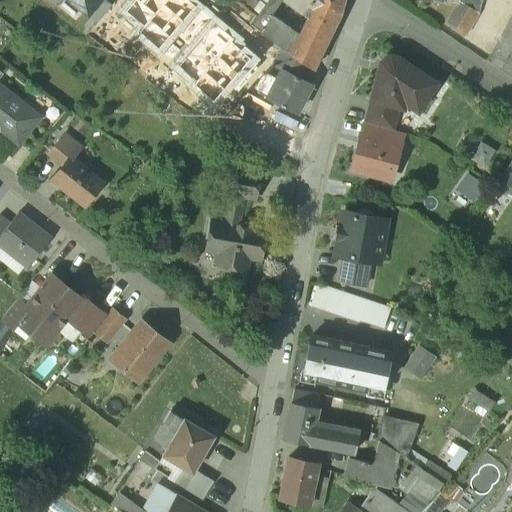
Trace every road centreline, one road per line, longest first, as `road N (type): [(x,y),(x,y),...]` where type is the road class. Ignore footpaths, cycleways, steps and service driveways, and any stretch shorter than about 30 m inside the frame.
road 1 (residential): [(279,394),(317,155),(363,1)]
road 2 (residential): [(0,173),(279,394)]
road 3 (residential): [(511,97),(363,1)]
road 4 (residential): [(255,511),(279,394)]
